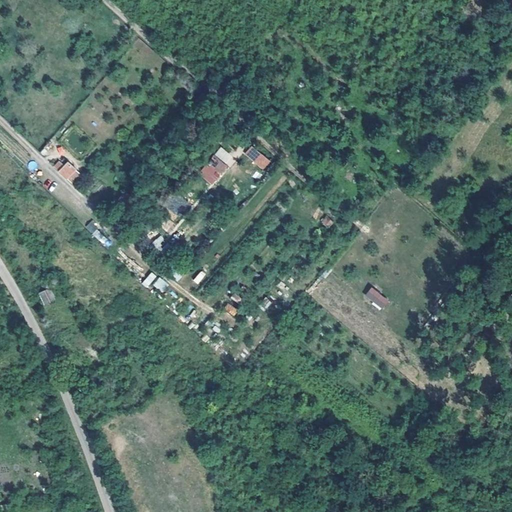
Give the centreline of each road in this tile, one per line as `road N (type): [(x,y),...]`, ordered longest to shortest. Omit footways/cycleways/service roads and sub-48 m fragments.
road 1 (track): [(511,282),(413,198),(383,190),(354,230),(109,0)]
road 2 (unclassified): [(0,266),(54,368),(110,511)]
